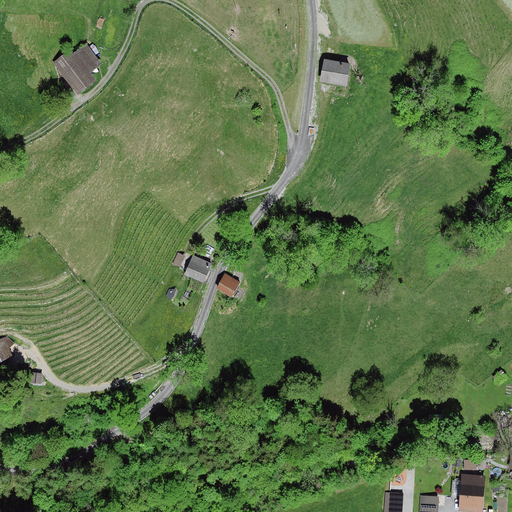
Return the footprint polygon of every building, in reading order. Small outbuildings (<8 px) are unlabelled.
[(73,53),(58,63),(81,95),(97,83),(92,76),(103,69),(89,48),(76,57),(73,53)] [(353,65),(328,60),(324,83),(348,88),(353,65)] [(213,265),(193,258),(187,275),(206,282),(213,265)] [(239,283),(223,275),(216,289),(232,298),(239,283)] [(0,357),(15,351),(11,343),(16,341),(11,331),(0,336),(0,357)] [(501,370),(493,377),(497,382),(506,375),(501,370)] [(476,460),(464,460),(464,470),(476,470),(476,460)] [(483,511),(486,478),(463,476),(460,511),(463,511),(483,511)] [(403,511),(405,495),(390,494),(389,511),(403,511)] [(509,511),(508,494),(500,495),(500,511),(509,511)] [(437,511),(438,497),(420,496),(419,511),(437,511)]
